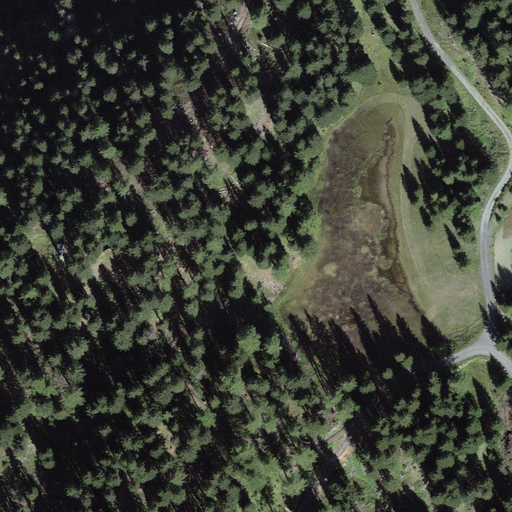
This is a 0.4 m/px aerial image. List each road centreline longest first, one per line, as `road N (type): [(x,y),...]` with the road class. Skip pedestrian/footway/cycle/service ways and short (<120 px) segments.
road 1 (track): [(301,511),(384,389),(487,346)]
road 2 (track): [(487,346),(485,227),(511,165)]
road 3 (track): [(511,143),(442,57),(414,0)]
road 4 (track): [(366,415),(315,449),(227,450)]
